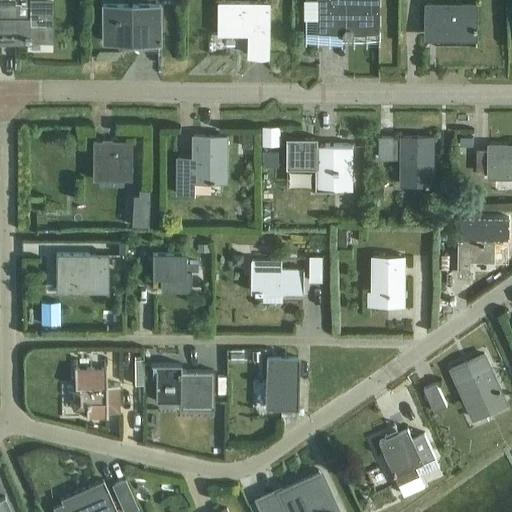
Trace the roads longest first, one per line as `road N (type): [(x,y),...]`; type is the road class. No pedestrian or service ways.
road 1 (residential): [(1,91),(511,94)]
road 2 (residential): [(10,421),(231,473),(258,463),(426,346)]
road 3 (residential): [(426,346),(7,341)]
road 4 (residential): [(7,341),(1,91)]
